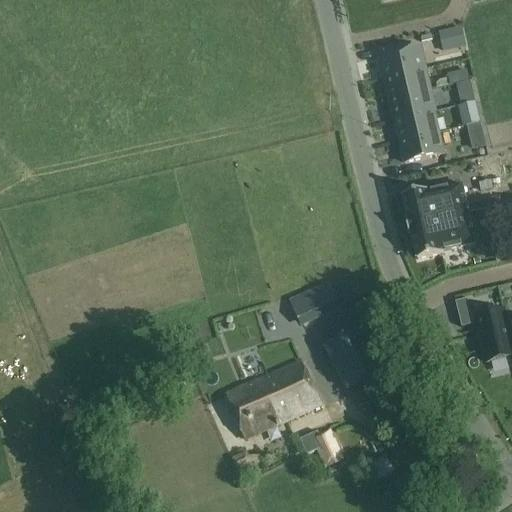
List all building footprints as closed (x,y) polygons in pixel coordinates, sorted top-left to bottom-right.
[(465,47),(461,29),(440,34),(444,52),(465,47)] [(440,38),(422,41),(426,61),(444,57),(440,38)] [(424,71),(419,49),(380,58),(385,80),(424,71)] [(429,92),(424,71),(385,80),(390,101),(429,92)] [(460,84),(457,75),(448,77),(451,86),(460,84)] [(456,86),(461,107),(475,104),(470,83),(456,86)] [(434,113),(429,92),(390,101),(395,122),(434,113)] [(439,134),(434,113),(395,122),(400,143),(439,134)] [(465,127),(468,127),(480,124),(479,116),(464,120),(465,127)] [(468,127),(470,135),(482,132),(480,124),(468,127)] [(444,156),(439,134),(400,143),(405,164),(444,156)] [(511,183),(511,152),(487,159),(492,178),(502,176),(504,186),(511,183)] [(406,222),(408,230),(469,216),(462,186),(461,186),(461,187),(427,194),(427,193),(427,192),(403,197),(403,199),(404,198),(409,221),(407,222),(407,221),(406,222)] [(509,233),(511,244),(511,205),(503,208),(509,233)] [(476,245),(469,216),(408,230),(410,238),(411,237),(412,237),(418,260),(417,260),(418,261),(442,255),(441,254),(441,253),(474,245),(474,246),(476,245)] [(330,286),(291,303),(301,325),(340,308),(330,286)] [(473,326),(467,301),(455,304),(461,329),(473,326)] [(511,351),(506,327),(507,327),(503,311),(476,318),(487,365),(511,358),(511,351)] [(313,322),(296,332),(303,345),(321,336),(313,322)] [(325,350),(348,390),(386,368),(363,328),(325,350)] [(321,407),(301,363),(226,398),(246,441),(321,407)] [(381,426),(400,415),(395,406),(376,417),(381,426)] [(319,451),(326,468),(342,461),(329,432),(320,437),(318,433),(301,441),(308,456),(319,451)] [(240,473),(251,467),(246,455),(234,461),(240,473)] [(371,476),(388,470),(384,459),(367,465),(371,476)]
